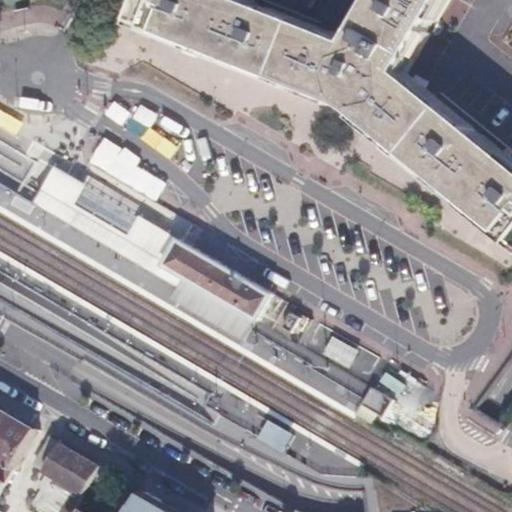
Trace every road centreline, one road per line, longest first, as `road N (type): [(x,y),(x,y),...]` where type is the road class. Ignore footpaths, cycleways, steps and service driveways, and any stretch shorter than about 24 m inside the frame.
road 1 (tertiary): [(0,325),(278,488),(333,508),(396,504),(431,486),(511,376)]
road 2 (residential): [(65,82),(150,95),(474,282),(490,307),(489,323),(460,355)]
road 3 (residential): [(460,355),(428,352),(248,247),(160,162),(59,94)]
road 4 (residential): [(0,367),(244,511)]
road 5 (residential): [(460,355),(448,405),(451,435),(479,454),(498,457),(511,445)]
